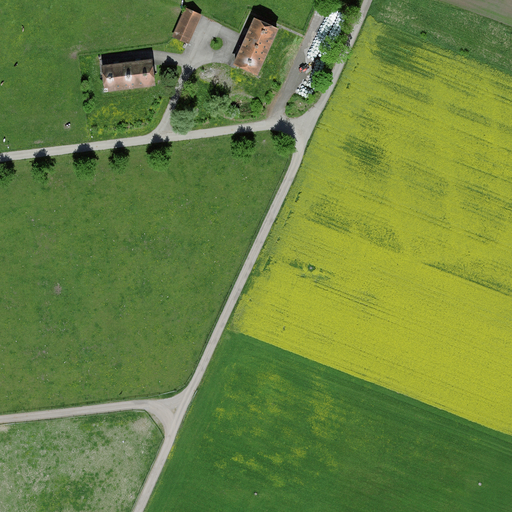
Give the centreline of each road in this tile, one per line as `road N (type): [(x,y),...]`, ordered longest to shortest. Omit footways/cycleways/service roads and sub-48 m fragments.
road 1 (track): [(367,0),(140,511)]
road 2 (unclassified): [(315,120),(0,159)]
road 3 (track): [(184,410),(169,403),(0,423)]
